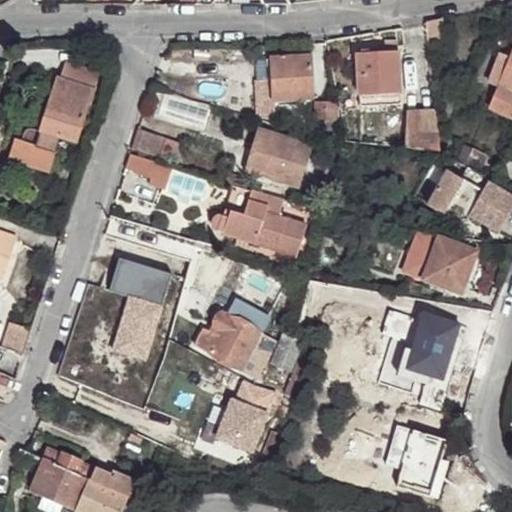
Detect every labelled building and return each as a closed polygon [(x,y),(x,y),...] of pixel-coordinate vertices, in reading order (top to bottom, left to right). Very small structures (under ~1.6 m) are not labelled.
[(443,19),(426,22),(429,47),(445,47),(443,19)] [(384,41),(385,52),(398,51),(397,40),(384,41)] [(357,54),(360,96),(401,93),(398,51),(385,52),(357,54)] [(273,79),(274,100),(313,97),(310,56),(289,58),(289,55),(284,55),(285,58),(272,59),(273,79)] [(511,57),(511,59),(501,55),(490,82),(500,86),(492,108),(511,116),(511,57)] [(15,139),(8,159),(49,173),(56,152),(55,151),(59,137),(77,142),(99,72),(65,62),(60,79),(57,78),(40,131),(30,129),(28,129),(24,133),(21,141),(15,139)] [(360,96),(360,107),(401,104),(401,93),(360,96)] [(318,102),(318,120),(327,121),(327,102),(318,102)] [(337,102),(327,102),(327,121),(327,134),(341,134),(341,121),(339,121),(339,107),(337,107),(337,102)] [(259,120),(275,125),(274,106),(259,106),(259,120)] [(407,114),(405,149),(438,154),(435,112),(407,114)] [(138,129),(132,149),(160,158),(166,139),(138,129)] [(259,130),(246,171),(299,187),(311,145),(259,130)] [(166,139),(160,158),(178,164),(184,145),(166,139)] [(472,151),(468,167),(484,171),(488,155),(472,151)] [(172,168),(130,155),(126,168),(135,172),(135,173),(151,178),(149,184),(165,189),(172,168)] [(447,171),(427,205),(458,221),(466,219),(468,215),(499,232),(511,208),(511,195),(467,170),(462,180),(447,171)] [(228,175),(225,184),(232,186),(242,189),(245,180),(228,175)] [(211,221),(213,229),(296,256),(307,224),(279,216),(283,200),(242,189),(232,186),(223,216),(217,214),(212,219),(211,221)] [(308,209),(306,215),(318,218),(320,213),(308,209)] [(0,277),(3,279),(17,237),(0,232),(0,277)] [(460,293),(476,251),(439,238),(418,234),(403,272),(460,293)] [(172,274),(119,258),(109,291),(130,297),(113,351),(146,361),(172,274)] [(231,310),(248,305),(237,299),(231,310)] [(205,328),(196,345),(257,378),(277,341),(261,333),(270,317),(248,305),(231,310),(229,313),(228,315),(221,312),(210,331),(205,328)] [(2,348),(24,354),(32,330),(10,323),(2,348)] [(284,333),(272,363),(288,369),(300,340),(284,333)] [(300,356),(285,394),(294,398),(310,360),(300,356)] [(234,400),(231,399),(216,437),(251,452),(267,414),(276,392),(254,386),(243,379),(234,400)] [(431,422),(423,449),(432,452),(429,459),(441,462),(452,429),(431,422)] [(263,474),(280,433),(271,429),(253,471),(263,474)] [(142,439),(131,434),(128,439),(140,444),(142,439)] [(110,475),(48,447),(29,491),(61,505),(76,511),(121,511),(135,481),(112,472),(110,475)] [(57,511),(61,505),(29,491),(27,495),(40,502),(38,506),(51,511),(57,511)]
